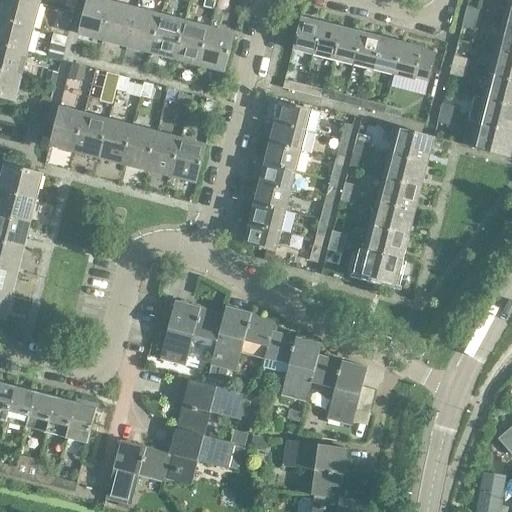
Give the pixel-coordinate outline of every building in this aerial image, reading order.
[(39,4),(21,0),(0,0),(0,1),(0,20),(33,29),(39,4)] [(87,0),(78,34),(103,41),(113,3),(101,0),(87,0)] [(511,1),(508,1),(502,26),(511,28),(511,1)] [(103,41),(127,47),(137,9),(113,3),(103,41)] [(466,7),(464,16),(479,19),(481,11),(466,7)] [(127,47),(151,54),(161,16),(137,9),(127,47)] [(151,54),(176,60),(185,22),(161,16),(151,54)] [(476,29),(479,19),(464,16),(461,26),(476,29)] [(301,17),(292,49),(313,54),(321,23),(301,17)] [(0,20),(0,45),(26,53),(33,29),(0,20)] [(176,60),(200,66),(210,28),(185,22),(176,60)] [(333,59),(341,28),(321,23),(313,54),(333,59)] [(511,28),(502,26),(496,50),(511,53),(511,28)] [(234,35),(210,28),(200,66),(225,73),(234,35)] [(353,65),(361,33),(341,28),(333,59),(353,65)] [(373,70),(381,38),(361,33),(353,65),(365,68),(363,76),(371,78),(373,70)] [(65,47),(67,37),(52,34),(50,44),(65,47)] [(393,75),(401,43),(381,38),(373,70),(393,75)] [(401,43),(393,75),(413,80),(414,77),(427,81),(434,54),(421,50),(422,49),(401,43)] [(0,45),(0,71),(20,77),(26,53),(0,45)] [(511,79),(511,53),(496,50),(490,74),(511,79)] [(454,56),(452,64),(466,67),(468,60),(454,56)] [(466,67),(452,64),(449,74),(464,78),(466,67)] [(84,69),(72,66),(70,76),(82,79),(84,69)] [(0,71),(0,98),(14,102),(20,77),(0,71)] [(56,85),(59,74),(49,72),(46,83),(56,85)] [(105,73),(102,83),(116,86),(119,76),(105,73)] [(511,79),(490,74),(483,97),(511,104),(511,79)] [(129,79),(120,76),(116,89),(126,92),(129,79)] [(282,88),(303,93),(305,85),(284,80),(282,88)] [(155,85),(144,82),(141,96),(151,98),(155,85)] [(325,90),(305,85),(303,93),(323,98),(325,90)] [(345,95),(325,90),(323,98),(343,103),(345,95)] [(191,97),(179,94),(176,105),(188,108),(191,97)] [(365,101),(345,95),(343,103),(363,108),(365,101)] [(511,130),(511,104),(483,97),(483,99),(474,97),(468,119),(471,120),(511,130)] [(217,101),(207,99),(204,112),(213,115),(217,101)] [(48,112),(50,104),(42,101),(40,109),(48,112)] [(274,122),(306,130),(315,133),(320,112),(280,101),(274,122)] [(385,106),(365,101),(363,108),(383,114),(385,106)] [(441,104),(439,113),(454,116),(456,107),(441,104)] [(401,110),(385,106),(383,114),(399,118),(401,110)] [(49,144),(74,150),(84,113),(59,107),(49,144)] [(74,150),(99,157),(108,120),(84,113),(74,150)] [(452,126),(454,116),(439,113),(437,122),(452,126)] [(99,157),(123,163),(132,126),(108,120),(99,157)] [(464,145),(509,156),(511,142),(511,130),(471,120),(464,145)] [(274,122),(269,142),(301,150),(306,130),(274,122)] [(344,122),(340,139),(348,141),(352,124),(344,122)] [(123,163),(147,169),(156,132),(132,126),(123,163)] [(395,127),(388,152),(426,162),(432,137),(395,127)] [(147,169),(171,176),(180,139),(156,132),(147,169)] [(357,134),(355,144),(369,147),(372,137),(357,134)] [(180,139),(171,176),(196,182),(205,145),(180,139)] [(343,161),(348,141),(340,139),(335,159),(343,161)] [(301,150),(269,142),(264,162),(296,170),(301,150)] [(367,157),(369,147),(355,144),(352,153),(367,157)] [(426,162),(388,152),(382,176),(420,186),(426,162)] [(335,159),(330,180),(338,182),(343,161),(335,159)] [(264,162),(259,183),(291,191),(296,170),(264,162)] [(5,164),(0,182),(0,188),(35,198),(42,173),(5,164)] [(382,176),(376,201),(414,210),(420,186),(382,176)] [(333,202),(338,182),(330,180),(325,200),(333,202)] [(253,203),(285,211),(291,191),(259,183),(253,203)] [(345,183),(343,192),(357,196),(359,186),(345,183)] [(35,198),(0,188),(0,214),(29,222),(35,198)] [(354,206),(357,196),(343,192),(340,202),(354,206)] [(325,200),(320,220),(328,222),(333,202),(325,200)] [(407,234),(414,210),(376,201),(370,225),(407,234)] [(253,203),(248,223),(280,231),(285,211),(253,203)] [(0,214),(0,240),(23,246),(29,222),(0,214)] [(322,242),(328,222),(320,220),(315,240),(322,242)] [(248,223),(243,243),(275,252),(280,231),(248,223)] [(370,225),(364,249),(401,259),(407,234),(370,225)] [(347,235),(332,232),(330,241),(344,244),(347,235)] [(0,265),(17,270),(23,246),(0,240),(0,265)] [(322,242),(315,240),(310,260),(317,262),(322,242)] [(344,244),(330,241),(328,250),(342,253),(344,244)] [(401,259),(364,249),(357,274),(395,284),(401,259)] [(0,265),(0,291),(11,294),(17,270),(0,265)] [(0,291),(0,317),(4,319),(11,294),(0,291)] [(194,334),(217,340),(224,312),(175,300),(160,359),(186,365),(194,334)] [(268,346),(271,331),(275,317),(226,305),(224,312),(217,340),(211,364),(237,371),(245,340),(268,346)] [(305,402),(310,382),(317,355),(320,343),(271,331),(268,346),(264,358),(287,364),(279,395),(305,402)] [(366,368),(317,355),(310,382),(333,388),(325,418),(352,425),(366,368)] [(175,427),(205,435),(211,412),(240,419),(247,394),(188,378),(175,427)] [(0,420),(6,422),(14,388),(0,383),(0,420)] [(35,393),(14,388),(6,422),(26,427),(35,393)] [(26,427),(46,433),(55,398),(35,393),(26,427)] [(46,433),(66,438),(75,403),(55,398),(46,433)] [(75,403),(66,438),(87,443),(96,409),(75,403)] [(168,452),(163,476),(192,484),(199,459),(228,467),(234,443),(205,435),(175,427),(168,452)] [(511,452),(511,427),(500,438),(511,452)] [(168,452),(121,439),(105,498),(130,504),(138,473),(162,480),(163,476),(168,452)] [(346,446),(286,440),(283,464),(315,469),(311,493),(314,494),(338,496),(346,446)] [(16,466),(0,461),(0,470),(13,474),(16,466)] [(13,474),(34,480),(36,471),(16,466),(13,474)] [(56,477),(36,471),(34,480),(54,485),(56,477)] [(486,473),(478,511),(501,511),(507,476),(486,473)] [(56,477),(54,485),(75,490),(77,482),(56,477)] [(338,496),(314,494),(311,511),(360,511),(363,500),(338,496)]
